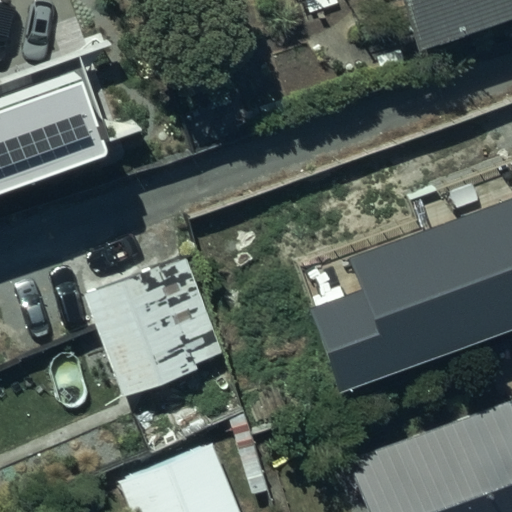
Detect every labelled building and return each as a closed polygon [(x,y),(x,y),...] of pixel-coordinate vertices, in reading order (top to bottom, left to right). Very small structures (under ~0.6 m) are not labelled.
[(511,0),(384,0),(398,41),(511,2),(511,0)] [(0,167),(88,135),(58,52),(0,72),(0,167)] [(300,296),(329,378),(511,314),(511,184),(337,245),(349,279),(300,296)] [(178,253),(73,287),(113,394),(216,355),(178,253)] [(201,391),(133,423),(145,450),(213,417),(201,391)] [(511,511),(511,415),(505,417),(499,397),(334,451),(356,511),(511,511)] [(235,511),(205,438),(108,477),(122,511),(235,511)]
